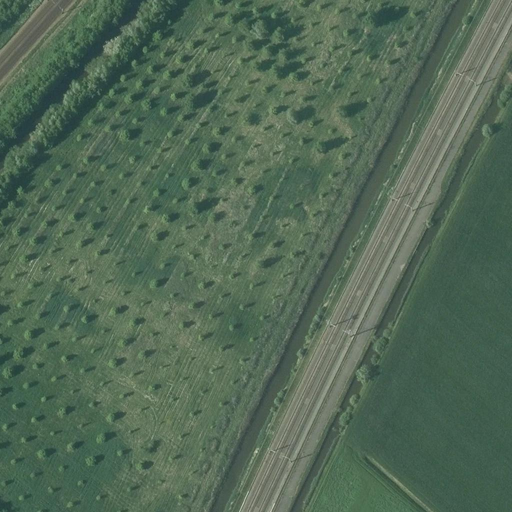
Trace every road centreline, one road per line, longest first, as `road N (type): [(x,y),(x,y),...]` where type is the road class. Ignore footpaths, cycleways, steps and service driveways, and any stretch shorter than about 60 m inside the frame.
road 1 (track): [(190,511),(441,0)]
road 2 (track): [(0,92),(82,0)]
